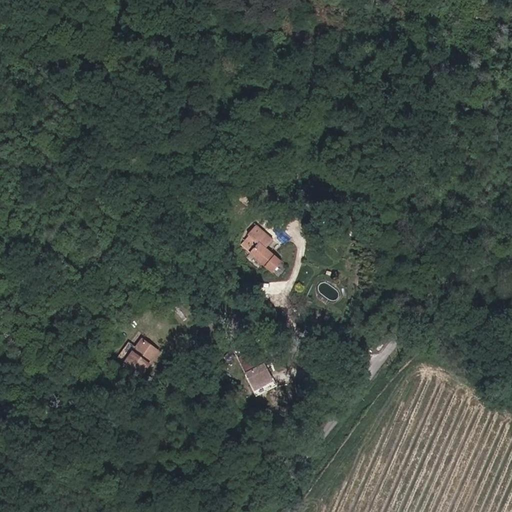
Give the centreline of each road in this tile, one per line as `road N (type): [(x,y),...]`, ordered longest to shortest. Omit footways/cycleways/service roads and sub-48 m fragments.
road 1 (unclassified): [(511,256),(451,263),(431,282),(261,511)]
road 2 (track): [(511,293),(451,316),(432,357),(511,410)]
